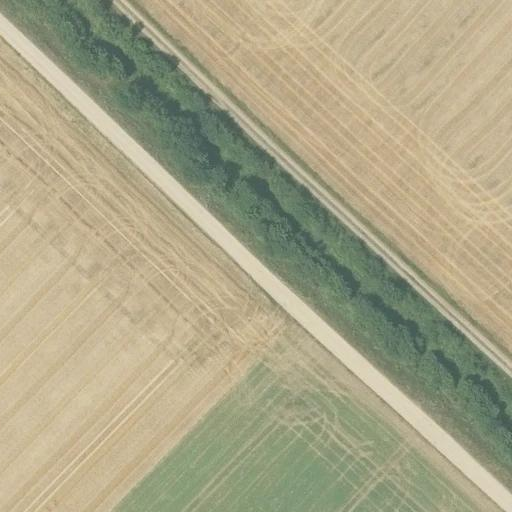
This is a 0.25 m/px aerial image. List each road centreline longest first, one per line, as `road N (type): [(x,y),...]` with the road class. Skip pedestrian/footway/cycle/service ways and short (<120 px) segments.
road 1 (track): [(511,449),(21,0)]
road 2 (track): [(0,117),(431,511)]
